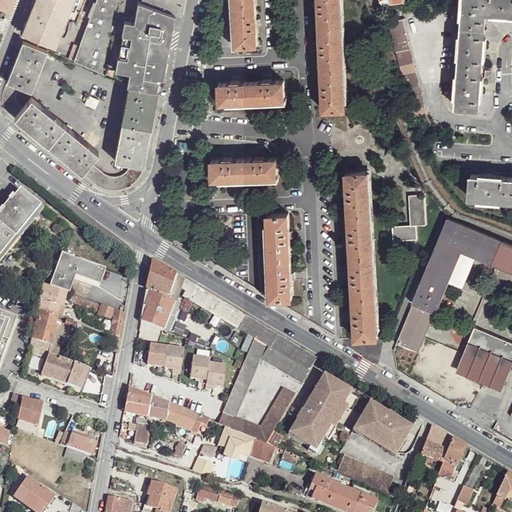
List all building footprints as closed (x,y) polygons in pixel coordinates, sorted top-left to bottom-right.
[(60,0),(34,0),(22,32),(54,44),(59,32),(61,31),(67,17),(66,16),(67,12),(57,9),(60,0)] [(72,0),(60,0),(57,9),(67,12),(69,7),(70,7),(72,0)] [(118,0),(96,0),(89,19),(73,61),(105,74),(107,66),(116,14),(118,0)] [(141,1),(140,0),(138,0),(135,17),(125,16),(115,67),(129,70),(127,83),(129,84),(159,89),(160,89),(174,12),(141,1)] [(138,0),(118,0),(116,14),(125,16),(135,17),(138,0)] [(141,0),(141,1),(174,12),(181,15),(183,0),(141,0)] [(234,0),(237,45),(258,44),(257,27),(257,20),(255,0),(234,0)] [(341,0),(319,0),(320,2),(320,10),(321,43),(322,50),(324,86),(324,94),(325,111),(346,109),(341,0)] [(511,0),(463,0),(456,105),(478,107),(480,92),(480,87),(483,47),(483,43),(486,12),(511,13),(511,0)] [(405,18),(390,22),(414,118),(429,114),(405,18)] [(48,51),(23,41),(7,82),(18,87),(31,92),(48,51)] [(115,67),(107,66),(105,74),(127,83),(129,70),(115,67)] [(233,82),(221,82),(222,102),(286,100),(285,80),(273,81),(264,81),(242,81),(233,82)] [(18,87),(7,82),(5,87),(3,92),(3,95),(3,99),(4,102),(6,107),(8,111),(15,117),(23,108),(19,105),(17,102),(16,100),(15,97),(15,93),(16,91),(18,87)] [(159,89),(129,84),(114,161),(131,164),(143,166),(159,89)] [(98,100),(88,95),(85,104),(94,109),(98,100)] [(98,152),(32,99),(23,108),(15,117),(82,171),(89,162),(98,152)] [(297,111),(283,110),(282,118),(295,120),(297,111)] [(225,158),(213,159),(214,179),(278,176),(278,157),(267,157),(257,157),(235,158),(225,158)] [(110,178),(89,162),(82,171),(103,187),(107,189),(118,189),(122,188),(127,187),(132,184),(137,180),(140,177),(142,174),(143,172),(143,166),(131,164),(130,167),(128,171),(124,173),(121,175),(117,177),(110,178)] [(370,170),(348,171),(348,190),(349,196),(350,229),(351,236),(352,272),(353,278),(354,313),(354,320),(355,338),(378,337),(370,170)] [(485,176),(471,174),(470,196),(511,199),(511,177),(490,176),(485,176)] [(43,208),(23,191),(13,202),(12,201),(5,209),(7,210),(0,217),(0,267),(46,210),(43,208)] [(425,195),(410,195),(411,224),(419,223),(427,224),(425,195)] [(289,212),(268,213),(271,296),(275,298),(292,298),(291,279),(291,272),(290,237),(290,230),(289,212)] [(450,213),(396,344),(419,353),(461,248),(493,262),(504,236),(450,213)] [(411,224),(393,225),(394,237),(419,237),(419,223),(411,224)] [(511,239),(504,236),(493,262),(511,269),(511,239)] [(106,270),(62,255),(50,284),(66,291),(69,292),(76,277),(100,286),(106,270)] [(179,277),(154,262),(148,288),(169,294),(179,277)] [(246,316),(185,280),(179,289),(184,291),(182,296),(185,298),(238,329),(246,316)] [(50,284),(44,282),(41,303),(46,305),(51,307),(58,310),(60,310),(66,291),(50,284)] [(169,294),(148,288),(148,292),(170,300),(172,295),(169,294)] [(170,300),(148,292),(142,322),(164,331),(169,333),(178,304),(174,302),(170,300)] [(89,302),(72,296),(70,301),(87,308),(89,302)] [(101,307),(89,302),(87,308),(99,313),(101,307)] [(46,305),(41,303),(41,309),(57,315),(58,310),(51,307),(46,305)] [(125,314),(102,305),(101,307),(99,313),(98,314),(114,320),(111,332),(121,335),(125,314)] [(58,317),(42,313),(39,319),(56,323),(58,317)] [(0,363),(16,321),(0,314),(0,363)] [(260,325),(246,316),(238,329),(254,338),(260,325)] [(56,323),(39,319),(34,338),(52,344),(58,324),(56,323)] [(62,326),(58,324),(52,344),(50,354),(55,355),(62,326)] [(317,358),(260,325),(254,338),(249,350),(261,358),(303,383),(313,367),(317,358)] [(511,366),(511,342),(475,326),(464,352),(457,369),(503,388),(511,366)] [(34,338),(32,337),(30,347),(50,354),(52,344),(34,338)] [(164,368),(167,348),(150,345),(147,365),(164,368)] [(180,374),(183,354),(184,350),(167,348),(164,368),(164,369),(173,370),(173,373),(180,374)] [(261,358),(249,350),(248,353),(244,363),(223,413),(220,418),(218,424),(225,427),(232,430),(256,440),(268,445),(297,394),(285,387),(262,427),(237,417),(261,358)] [(55,355),(50,354),(43,376),(81,389),(89,367),(55,355)] [(206,384),(209,364),(210,360),(193,357),(190,379),(199,380),(198,383),(206,384)] [(226,367),(209,364),(205,388),(213,389),(214,386),(223,388),(226,367)] [(328,377),(323,374),(302,408),(303,409),(288,434),(312,448),(317,442),(319,444),(330,426),(334,428),(347,406),(343,404),(351,390),(331,378),(328,377)] [(153,398),(130,388),(125,412),(164,419),(198,432),(201,425),(204,419),(184,411),(153,398)] [(21,397),(15,395),(10,407),(16,410),(21,397)] [(44,406),(25,401),(18,429),(37,434),(44,406)] [(412,427),(368,401),(351,431),(393,456),(412,427)] [(134,425),(132,443),(145,447),(147,427),(134,425)] [(268,445),(256,440),(232,430),(225,427),(219,444),(228,448),(226,454),(238,459),(240,453),(249,456),(269,464),(275,448),(268,445)] [(452,439),(432,427),(421,455),(426,456),(442,463),(444,461),(452,439)] [(15,436),(0,429),(0,441),(13,447),(15,436)] [(95,442),(67,433),(61,446),(90,455),(95,442)] [(465,447),(452,439),(444,461),(453,465),(455,467),(465,447)] [(216,451),(204,445),(200,452),(212,458),(216,451)] [(299,457),(285,452),(282,460),(295,465),(299,457)] [(374,468),(344,455),(336,473),(366,485),(367,484),(374,468)] [(210,463),(195,459),(191,470),(204,474),(210,463)] [(453,465),(444,461),(442,463),(437,476),(445,480),(453,465)] [(399,478),(374,468),(367,484),(393,494),(399,478)] [(511,475),(508,473),(492,505),(500,509),(505,497),(511,500),(511,475)] [(376,501),(314,475),(310,485),(315,488),(312,499),(345,511),(365,511),(367,508),(373,510),(376,501)] [(47,493),(28,479),(14,497),(34,511),(41,511),(45,506),(41,503),(47,493)] [(169,511),(176,489),(152,481),(145,506),(161,511),(160,511),(169,511)] [(315,488),(310,485),(306,496),(312,499),(315,488)] [(220,492),(200,486),(198,494),(218,500),(220,492)] [(472,491),(463,486),(456,501),(460,504),(461,504),(465,506),(472,491)] [(239,498),(220,492),(218,500),(217,502),(236,508),(239,498)] [(53,498),(47,493),(41,503),(45,506),(46,508),(53,498)] [(117,511),(120,499),(109,497),(106,511),(117,511)] [(131,511),(133,502),(120,499),(117,511),(131,511)] [(456,511),(460,504),(456,501),(450,511),(456,511)]
